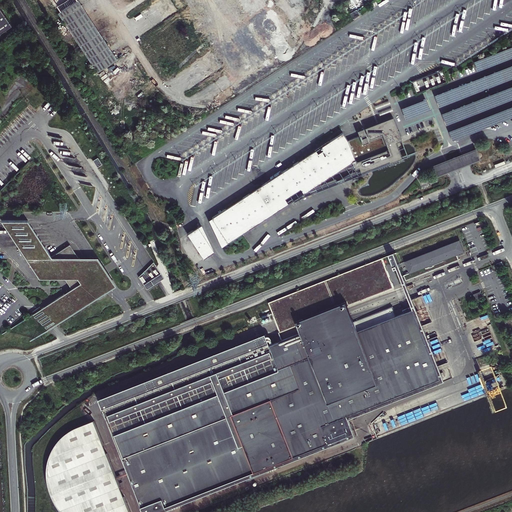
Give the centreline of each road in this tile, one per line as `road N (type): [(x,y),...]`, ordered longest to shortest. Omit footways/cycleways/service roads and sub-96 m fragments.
road 1 (unclassified): [(511,168),(18,362)]
road 2 (unclassified): [(28,386),(496,205)]
road 3 (unknown): [(139,511),(97,405),(100,393),(228,342)]
